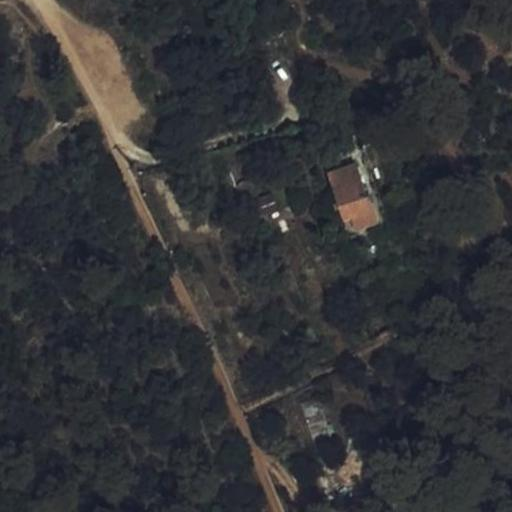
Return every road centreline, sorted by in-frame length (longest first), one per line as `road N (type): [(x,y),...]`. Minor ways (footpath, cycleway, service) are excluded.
road 1 (track): [(124,158),(275,511)]
road 2 (track): [(124,158),(163,158),(331,115)]
road 3 (track): [(25,0),(59,40),(124,158)]
